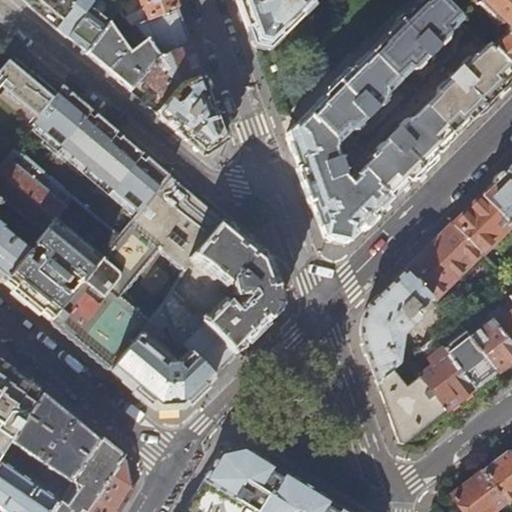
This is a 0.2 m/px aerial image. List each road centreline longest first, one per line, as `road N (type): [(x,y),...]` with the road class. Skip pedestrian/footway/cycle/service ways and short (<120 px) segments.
road 1 (residential): [(321,308),(207,0)]
road 2 (residential): [(511,116),(321,308)]
road 3 (residential): [(173,459),(0,314)]
road 4 (residential): [(321,308),(173,459)]
road 5 (residential): [(402,489),(383,473),(321,308)]
road 6 (residential): [(402,489),(511,405)]
